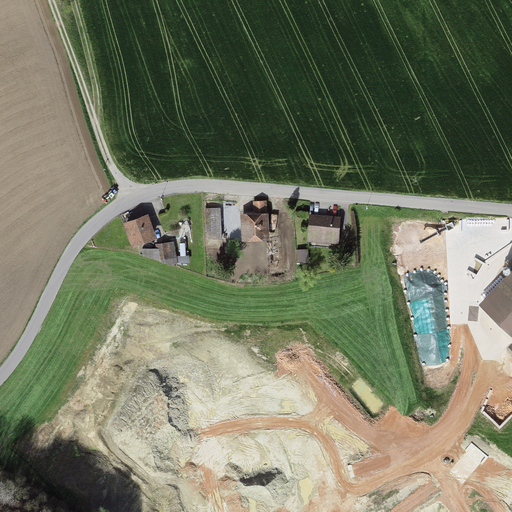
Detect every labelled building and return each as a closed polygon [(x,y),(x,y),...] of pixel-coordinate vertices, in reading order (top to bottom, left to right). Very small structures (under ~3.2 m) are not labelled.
[(240,206),(242,236),(268,234),(268,204),(240,206)] [(225,206),(209,207),(211,240),(227,239),(225,206)] [(309,213),(309,238),(340,238),(340,213),(309,213)] [(147,216),(125,225),(133,244),(155,236),(147,216)] [(175,256),(173,239),(157,240),(158,257),(175,256)] [(285,267),(282,243),(266,245),(269,269),(285,267)] [(511,274),(483,304),(511,332),(511,274)]
